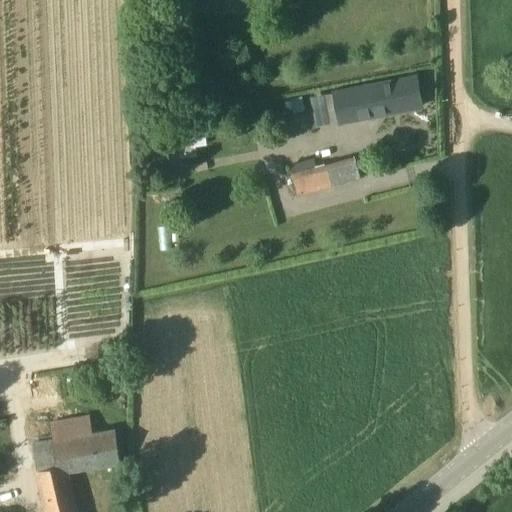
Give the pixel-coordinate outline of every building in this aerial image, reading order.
[(179,0),(180,14),(204,11),(203,0),(179,0)] [(423,106),(417,76),(334,92),(339,122),(423,106)] [(302,97),(291,99),(294,113),(305,111),(302,97)] [(174,124),(180,159),(188,158),(181,123),(174,124)] [(142,131),(146,161),(164,159),(160,129),(142,131)] [(360,177),(357,163),(319,173),(315,157),(289,164),(297,194),(360,177)] [(143,191),(168,187),(166,175),(141,179),(143,191)] [(75,511),(65,468),(119,463),(113,430),(93,434),(89,414),(50,420),(53,440),(32,444),(36,471),(45,511),(75,511)]
